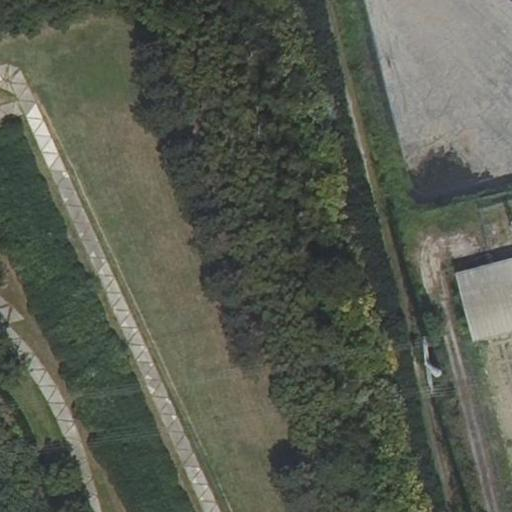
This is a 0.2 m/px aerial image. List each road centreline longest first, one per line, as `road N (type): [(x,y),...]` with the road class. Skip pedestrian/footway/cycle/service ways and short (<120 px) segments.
road 1 (track): [(319,0),(450,511)]
road 2 (track): [(495,511),(428,253),(478,238)]
